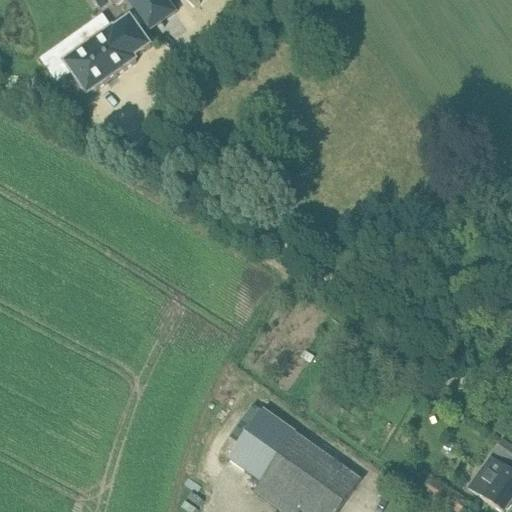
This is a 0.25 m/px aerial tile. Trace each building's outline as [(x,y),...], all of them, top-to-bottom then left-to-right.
[(63,48),(43,63),(58,83),(70,74),(87,98),(136,63),(134,60),(150,48),(136,29),(143,25),(149,32),(174,13),(164,0),(125,0),(137,16),(130,21),(129,20),(113,32),(112,31),(73,60),(63,48)] [(263,411),(228,461),(261,484),(296,435),(263,411)] [(254,494),(278,511),(279,511),(339,511),(361,481),(296,435),(261,484),(254,494)] [(494,453),(511,466),(511,448),(503,442),(494,453)] [(511,474),(490,459),(483,469),(468,490),(498,511),(505,511),(511,503),(511,474)] [(460,511),(467,503),(429,476),(420,490),(449,511),(460,511)]
